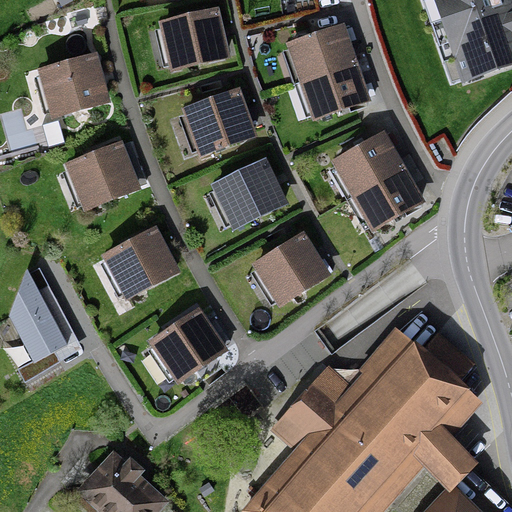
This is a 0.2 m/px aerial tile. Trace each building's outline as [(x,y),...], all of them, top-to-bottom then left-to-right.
[(511,59),(511,11),(508,0),(439,0),(466,76),(511,59)] [(215,13),(164,25),(174,69),(225,57),(215,13)] [(303,82),(352,66),(340,30),(291,47),(303,82)] [(93,58),(43,73),(55,116),(105,102),(93,58)] [(352,66),(303,82),(316,121),(365,104),(352,66)] [(237,94),(187,111),(202,154),(252,136),(237,94)] [(355,197),(400,169),(381,137),(335,165),(355,197)] [(108,151),(71,166),(87,208),(136,189),(135,187),(146,183),(140,168),(129,172),(119,147),(118,147),(116,142),(106,145),(108,151)] [(263,164),(216,187),(236,227),(283,204),(263,164)] [(400,169),(355,197),(375,231),(421,204),(400,169)] [(154,232),(107,257),(128,297),(175,272),(154,232)] [(302,238),(257,266),(281,304),(326,276),(302,238)] [(33,362),(18,370),(25,383),(60,362),(55,353),(67,346),(38,292),(49,286),(39,269),(29,274),(27,271),(10,317),(33,362)] [(198,314),(154,343),(179,380),(223,351),(198,314)] [(441,430),(470,395),(397,332),(362,371),(375,383),(362,398),(330,370),(314,387),(313,387),(288,415),(289,416),(276,432),(293,447),(306,433),(321,445),(289,482),(277,471),(249,504),(258,511),(368,511),(418,456),(448,489),(473,464),(441,430)] [(104,511),(153,511),(162,503),(135,478),(141,471),(131,462),(125,468),(114,458),(83,492),(104,511)] [(438,503),(447,511),(445,511),(479,511),(462,495),(462,496),(453,487),(438,503)]
